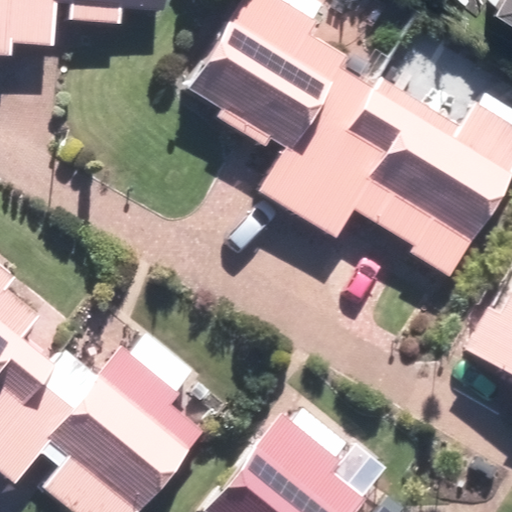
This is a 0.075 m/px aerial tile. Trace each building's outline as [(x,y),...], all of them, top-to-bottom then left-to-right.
[(0,0),(0,59),(1,50),(41,53),(44,27),(112,32),(113,15),(155,18),(155,0),(0,0)] [(339,218),(443,279),(511,164),(511,116),(471,93),(450,129),(301,41),(317,14),(293,0),(233,0),(174,100),(269,156),(245,196),(324,244),(339,218)] [(511,0),(478,0),(471,12),(511,35),(511,0)] [(475,309),(447,357),(511,393),(511,269),(486,315),(475,309)] [(0,273),(0,489),(6,494),(32,461),(46,473),(28,495),(49,511),(134,511),(193,437),(161,412),(190,375),(139,335),(120,358),(108,349),(86,377),(54,351),(42,365),(13,342),(30,319),(0,295),(0,290),(8,280),(0,273)] [(352,511),(360,503),(323,475),(340,454),(278,405),(194,511),(352,511)]
